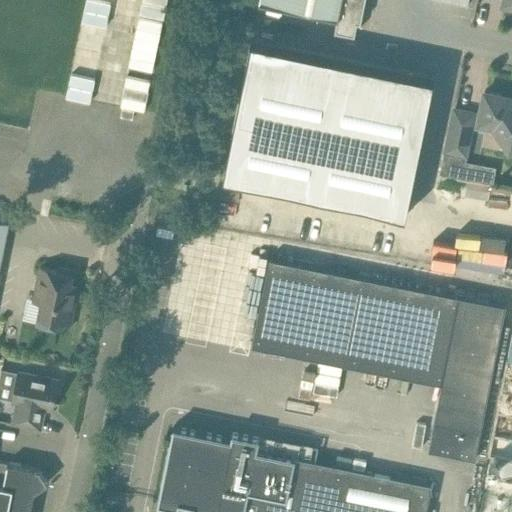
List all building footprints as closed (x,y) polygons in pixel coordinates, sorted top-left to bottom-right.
[(259,0),(337,16),(335,29),(354,33),(357,20),(361,21),(364,0),(259,0)] [(252,39),(224,177),(406,214),(434,77),(252,39)] [(509,149),(511,146),(511,96),(484,90),(478,121),(487,123),(485,130),(498,132),(509,149)] [(446,149),(440,173),(474,179),(478,162),(466,160),(467,154),(465,153),(474,112),(454,108),(446,149)] [(159,244),(184,248),(188,223),(163,219),(159,244)] [(0,262),(8,222),(0,220),(0,262)] [(475,459),(506,304),(269,257),(252,342),(442,380),(428,449),(475,459)] [(70,322),(77,287),(70,286),(73,269),(58,266),(57,269),(40,266),(33,300),(41,301),(37,321),(69,328),(70,322)] [(2,368),(0,376),(0,396),(13,399),(12,401),(17,402),(13,422),(21,424),(40,428),(43,414),(44,407),(52,409),(58,379),(38,375),(18,371),(2,368)] [(232,438),(173,426),(158,502),(176,506),(174,511),(193,511),(194,509),(207,511),(425,511),(431,484),(256,448),(258,438),(233,433),(232,438)] [(0,511),(29,511),(34,491),(48,482),(39,468),(0,460),(0,511)]
